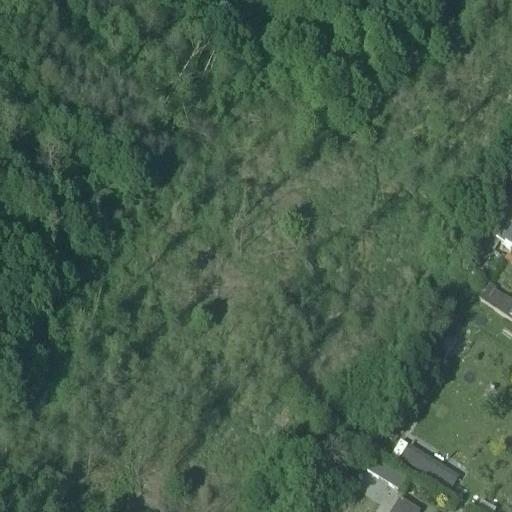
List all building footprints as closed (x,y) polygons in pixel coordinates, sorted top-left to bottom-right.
[(500,243),(498,245),(511,254),(511,205),(491,237),(500,243)] [(490,237),(483,248),(493,254),(498,245),(500,243),(491,237),(490,237)] [(480,300),(495,310),(503,297),(495,292),(496,290),(489,285),(480,300)] [(410,448),(401,462),(417,472),(426,458),(410,448)] [(367,473),(378,480),(386,468),(375,461),(367,473)] [(396,474),(388,486),(400,493),(408,481),(396,474)]
